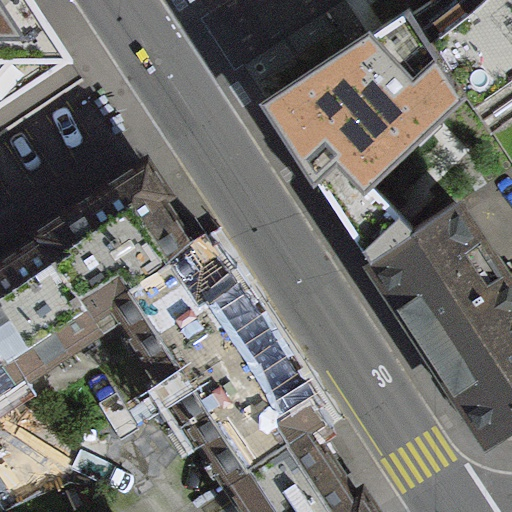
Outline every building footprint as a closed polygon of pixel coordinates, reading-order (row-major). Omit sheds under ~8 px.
[(0,0),(0,35),(70,59),(83,52),(49,0),(0,0)] [(511,118),(511,0),(410,0),(409,1),(494,131),(511,118)] [(474,162),(382,20),(267,93),(359,235),(474,162)] [(0,109),(70,59),(0,35),(0,109)] [(359,235),(488,433),(511,418),(511,221),(474,162),(359,235)] [(144,169),(47,234),(109,326),(206,261),(144,169)] [(0,340),(27,380),(109,326),(47,234),(0,264),(0,340)] [(316,425),(206,261),(109,326),(219,490),(316,425)] [(0,398),(27,380),(0,340),(0,398)] [(374,511),(316,425),(219,490),(234,511),(374,511)]
